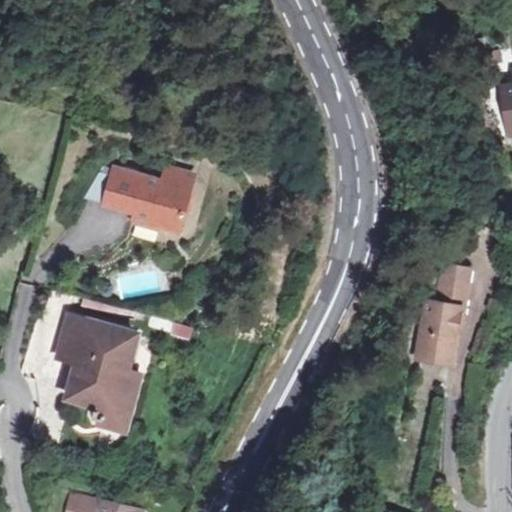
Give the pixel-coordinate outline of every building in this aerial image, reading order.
[(511,89),(503,91),(511,135),(511,134),(511,89)] [(106,203),(136,211),(134,217),(179,229),(194,174),(168,166),(163,182),(116,169),(106,203)] [(454,362),(459,332),(463,307),(467,308),(473,269),(445,264),(439,304),(428,303),(420,356),(454,362)] [(57,357),(78,363),(92,367),(87,386),(73,381),(69,396),(95,404),(92,416),(124,425),(132,397),(126,395),(131,376),(123,374),(135,335),(68,316),(57,357)] [(92,367),(78,363),(73,381),(87,386),(92,367)] [(99,511),(102,499),(74,492),(69,511),(99,511)] [(141,511),(143,510),(102,499),(99,511),(141,511)]
